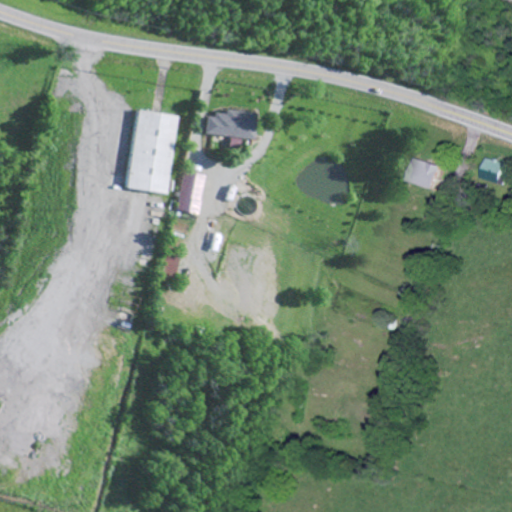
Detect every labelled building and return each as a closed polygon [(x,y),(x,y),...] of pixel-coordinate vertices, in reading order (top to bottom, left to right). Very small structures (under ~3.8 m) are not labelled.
[(249,140),(251,115),(213,111),(212,119),(205,118),(203,136),(249,140)] [(123,190),(163,196),(174,117),(135,112),(123,190)] [(445,167),(419,159),(412,182),(437,190),(445,167)] [(509,165),(490,159),(484,179),(503,185),(509,165)] [(193,216),(204,178),(183,172),(173,211),(193,216)] [(170,286),(178,253),(166,250),(158,282),(170,286)]
